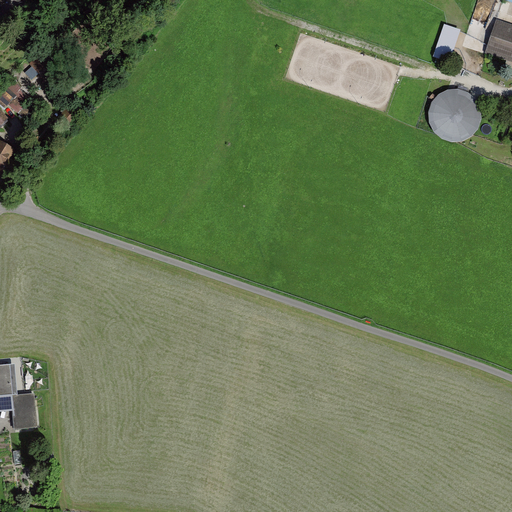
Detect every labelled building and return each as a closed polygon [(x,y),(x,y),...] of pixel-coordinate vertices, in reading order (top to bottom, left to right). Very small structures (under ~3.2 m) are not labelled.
[(511,25),(497,21),(485,54),(511,62),(511,25)] [(30,64),(43,80),(57,68),(44,52),(30,64)] [(0,102),(7,109),(8,107),(18,115),(30,101),(20,93),(22,91),(12,82),(0,96),(0,102)] [(446,142),(453,143),(462,142),(470,138),(477,132),(480,124),(481,115),(479,106),(473,99),(466,94),(457,92),(450,92),(443,95),(436,100),(432,106),(430,113),(429,120),(431,127),(435,134),(440,138),(446,142)] [(81,116),(69,107),(58,120),(69,130),(81,116)] [(0,128),(9,121),(0,110),(0,128)] [(16,152),(0,142),(0,173),(2,175),(16,152)] [(10,367),(0,367),(0,397),(12,397),(13,397),(10,367)] [(13,397),(12,397),(14,413),(15,431),(38,430),(35,395),(13,397)] [(0,414),(14,413),(12,397),(0,397),(0,414)]
